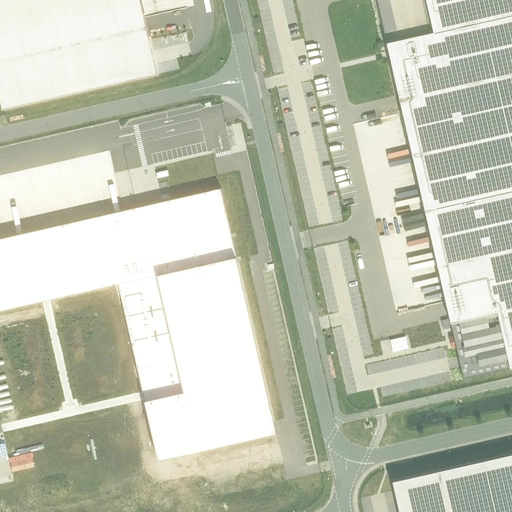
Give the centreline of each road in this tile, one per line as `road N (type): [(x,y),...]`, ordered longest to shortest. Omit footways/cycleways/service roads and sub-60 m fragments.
road 1 (unclassified): [(247,79),(336,463)]
road 2 (unclassified): [(247,79),(0,136)]
road 3 (unclassified): [(511,424),(336,463)]
